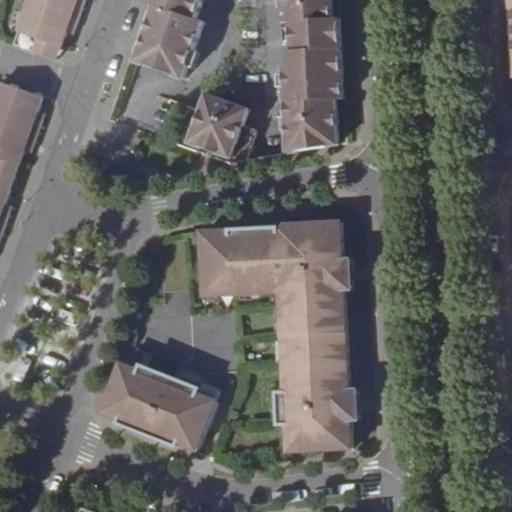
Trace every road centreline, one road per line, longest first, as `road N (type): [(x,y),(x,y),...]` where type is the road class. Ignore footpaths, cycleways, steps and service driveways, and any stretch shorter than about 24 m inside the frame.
road 1 (secondary): [(454,511),(427,0)]
road 2 (residential): [(395,475),(219,493),(64,438)]
road 3 (unclassified): [(496,449),(484,134)]
road 4 (residential): [(386,170),(402,438),(395,475)]
road 5 (residential): [(136,218),(325,175),(386,170)]
road 6 (residential): [(64,438),(136,218)]
road 7 (residential): [(380,0),(386,170)]
road 8 (unclassified): [(484,134),(476,26),(430,0)]
road 9 (residential): [(52,190),(0,324)]
